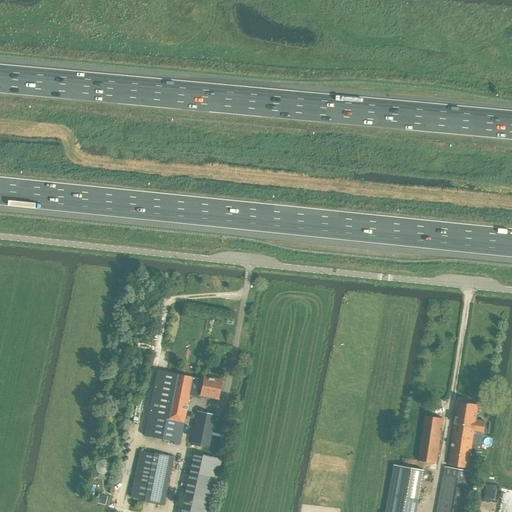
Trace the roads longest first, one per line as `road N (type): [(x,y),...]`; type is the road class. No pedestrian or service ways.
road 1 (unclassified): [(511,291),(0,235)]
road 2 (motorway): [(0,190),(511,242)]
road 3 (motorway): [(511,126),(0,79)]
